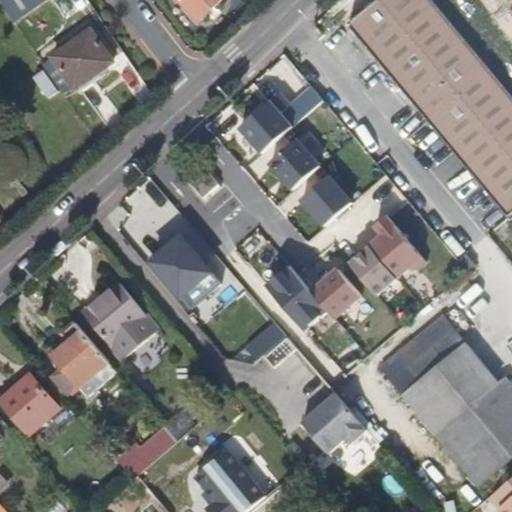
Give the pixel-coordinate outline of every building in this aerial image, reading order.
[(0,0),(0,3),(15,25),(49,0),(0,0)] [(222,0),(180,0),(202,21),(222,0)] [(511,216),(511,94),(433,0),(381,0),(351,26),(510,217),(511,216)] [(66,98),(114,64),(91,32),(44,66),(66,98)] [(265,153),(302,120),(277,94),(241,126),(265,153)] [(327,226),(357,199),(300,136),(270,162),(327,226)] [(208,204),(226,188),(210,170),(192,185),(208,204)] [(416,276),(429,264),(390,218),(378,228),(385,237),(378,242),(377,240),(371,245),(374,249),(401,280),(412,271),(416,276)] [(212,276),(184,240),(154,264),(182,299),(212,276)] [(381,297),(401,280),(374,249),(354,266),(381,297)] [(295,260),(268,284),(309,329),(331,310),(339,319),(367,294),(328,251),(305,271),(295,260)] [(139,349),(161,331),(120,282),(84,312),(112,346),(126,334),(139,349)] [(421,382),(404,396),(479,488),(511,460),(511,385),(507,379),(500,385),(445,318),(399,355),(421,382)] [(259,360),(288,335),(277,321),(247,347),(259,360)] [(111,363),(81,328),(53,353),(69,371),(62,377),(77,393),(111,363)] [(300,351),(290,340),(268,360),(279,371),(300,351)] [(62,409),(32,375),(2,402),(31,436),(62,409)] [(364,425),(335,392),(302,421),(327,450),(342,437),(346,441),(364,425)] [(205,399),(170,430),(181,442),(215,411),(205,399)] [(137,480),(179,443),(166,429),(142,450),(139,446),(121,462),(137,480)] [(230,447),(196,474),(216,498),(207,505),(212,511),(246,511),(268,495),(230,447)] [(511,511),(511,481),(496,495),(505,507),(502,509),(504,511),(511,511)] [(9,511),(0,501),(0,511),(9,511)]
